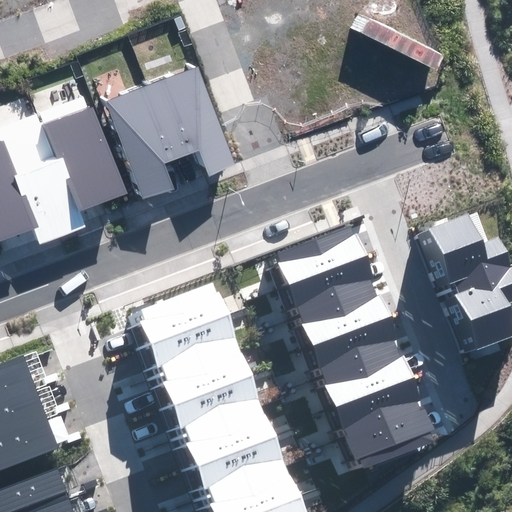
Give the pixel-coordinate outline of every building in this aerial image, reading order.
[(442,54),(370,19),(362,34),(435,69),(442,54)] [(143,201),(175,189),(165,164),(199,152),(208,176),(236,166),(199,67),(106,101),(143,201)] [(0,127),(0,240),(34,228),(40,244),(86,227),(80,211),(125,194),(86,94),(0,127)] [(455,221),(414,236),(438,298),(502,274),(488,237),(464,246),(455,221)] [(354,230),(275,259),(286,288),(365,260),(354,230)] [(365,260),(286,288),(297,318),(376,290),(365,260)] [(511,301),(502,274),(438,298),(461,361),(505,344),(497,322),(511,316),(511,301)] [(376,290),(297,318),(307,348),(386,320),(376,290)] [(208,292),(127,321),(139,352),(220,323),(208,292)] [(386,320),(307,348),(318,378),(397,349),(386,320)] [(220,323),(139,352),(150,384),(231,355),(220,323)] [(397,349),(318,378),(329,407),(408,379),(397,349)] [(231,355),(150,384),(162,415),(243,386),(231,355)] [(9,358),(0,361),(0,396),(20,389),(9,358)] [(408,379),(329,407),(340,437),(419,409),(408,379)] [(243,386),(162,415),(173,446),(254,417),(243,386)] [(20,389),(0,396),(0,431),(32,419),(20,389)] [(419,409),(340,437),(350,467),(429,439),(419,409)] [(254,417),(173,446),(184,478),(265,449),(254,417)] [(32,419),(0,431),(0,465),(44,449),(32,419)] [(265,449),(184,478),(196,509),(277,480),(265,449)] [(49,467),(0,485),(0,511),(18,511),(61,496),(49,467)] [(277,480),(196,509),(196,511),(286,511),(288,511),(277,480)] [(66,511),(61,496),(18,511),(66,511)]
